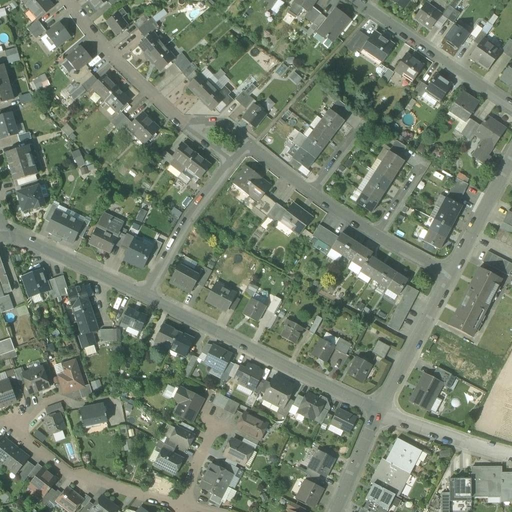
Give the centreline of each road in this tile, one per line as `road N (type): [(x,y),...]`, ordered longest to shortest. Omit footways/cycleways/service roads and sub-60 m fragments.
road 1 (residential): [(379,412),(145,296)]
road 2 (residential): [(450,275),(344,215),(252,146)]
road 3 (residential): [(184,507),(69,475),(13,431),(46,403)]
road 4 (residential): [(355,0),(511,106)]
road 5 (residential): [(192,131),(98,43),(67,0)]
road 6 (residential): [(233,163),(185,220),(145,296)]
road 7 (residential): [(379,412),(450,275)]
road 8 (residential): [(145,296),(5,233)]
road 9 (residential): [(511,457),(379,412)]
road 10 (residential): [(450,275),(511,156)]
